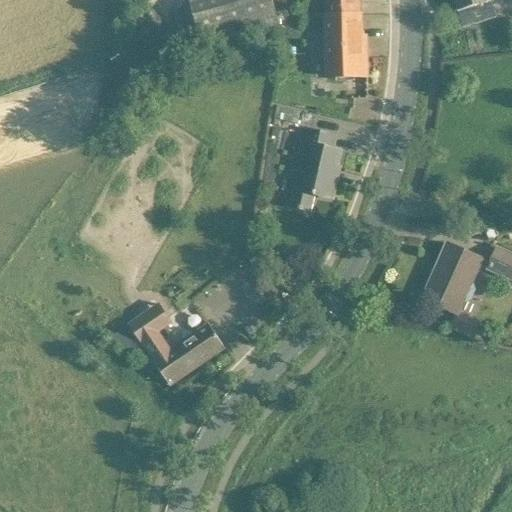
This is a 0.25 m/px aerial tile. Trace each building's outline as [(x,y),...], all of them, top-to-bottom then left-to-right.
[(191,0),(189,1),(202,47),(279,25),(272,0),(191,0)] [(325,0),(326,16),(359,14),(358,0),(325,0)] [(454,0),(462,26),(481,20),(494,16),(488,0),(454,0)] [(359,14),(326,16),(324,16),(325,78),(367,77),(366,58),(362,58),(361,15),(359,15),(359,14)] [(263,123),(290,123),(291,106),(263,105),(263,123)] [(273,128),(271,138),(278,139),(280,130),(273,128)] [(299,146),(307,148),(296,191),(294,190),(290,206),(312,212),(316,195),(332,199),(337,177),(335,177),(340,152),(332,150),(335,137),(315,133),(303,129),(299,146)] [(508,233),(501,214),(492,217),(498,237),(508,233)] [(488,216),(472,222),(478,238),(494,232),(488,216)] [(481,260),(465,253),(447,245),(437,268),(439,269),(425,300),(457,315),(481,260)] [(511,252),(499,247),(490,269),(511,277),(511,252)] [(208,326),(192,337),(171,351),(159,335),(173,324),(160,304),(129,325),(171,386),(224,349),(208,326)] [(464,340),(471,323),(445,311),(437,328),(464,340)]
